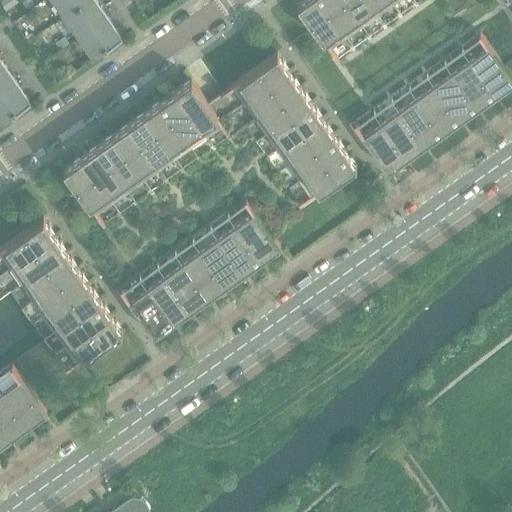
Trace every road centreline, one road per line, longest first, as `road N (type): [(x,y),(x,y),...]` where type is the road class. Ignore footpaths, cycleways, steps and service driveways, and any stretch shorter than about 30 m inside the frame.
road 1 (tertiary): [(8,511),(511,156)]
road 2 (residential): [(0,164),(232,0)]
